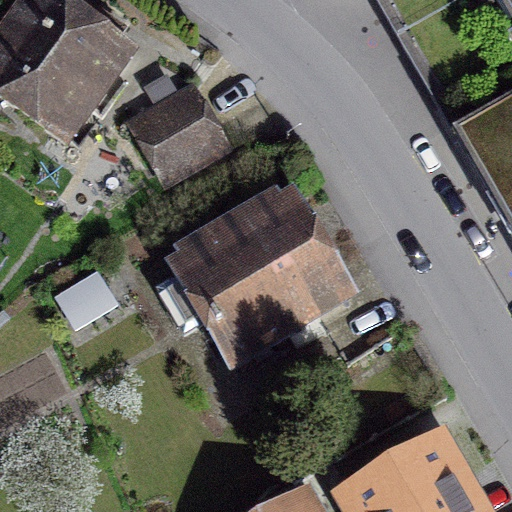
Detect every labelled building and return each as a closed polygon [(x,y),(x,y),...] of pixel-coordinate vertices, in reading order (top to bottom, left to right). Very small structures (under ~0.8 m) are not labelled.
[(25,0),(0,32),(0,89),(67,142),(153,33),(110,0),(25,0)] [(511,0),(498,0),(511,24),(511,0)] [(194,92),(134,122),(166,185),(226,155),(194,92)] [(511,105),(461,135),(511,225),(511,105)] [(181,270),(232,363),(369,289),(318,196),(181,270)] [(477,511),(423,412),(333,461),(360,511),(477,511)] [(331,511),(319,488),(272,511),(331,511)]
